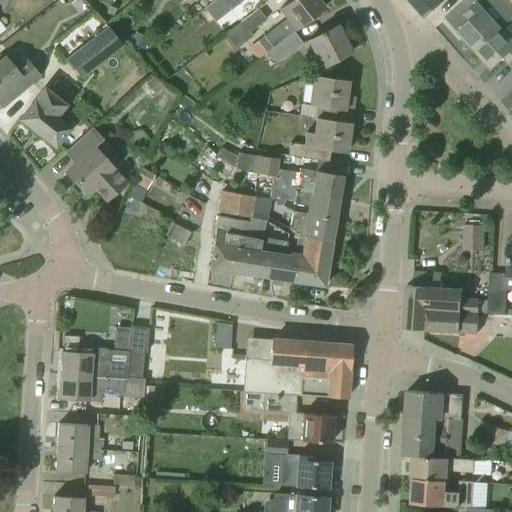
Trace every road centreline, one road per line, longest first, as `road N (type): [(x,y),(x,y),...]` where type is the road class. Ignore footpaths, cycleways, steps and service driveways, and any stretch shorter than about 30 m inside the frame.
road 1 (residential): [(385,331),(62,277)]
road 2 (residential): [(24,511),(39,281)]
road 3 (residential): [(396,185),(403,59),(396,19),(380,0)]
road 4 (residential): [(372,511),(383,358)]
road 5 (residential): [(385,331),(396,185)]
road 6 (residential): [(62,277),(52,218),(0,153)]
road 7 (residential): [(511,397),(383,358)]
